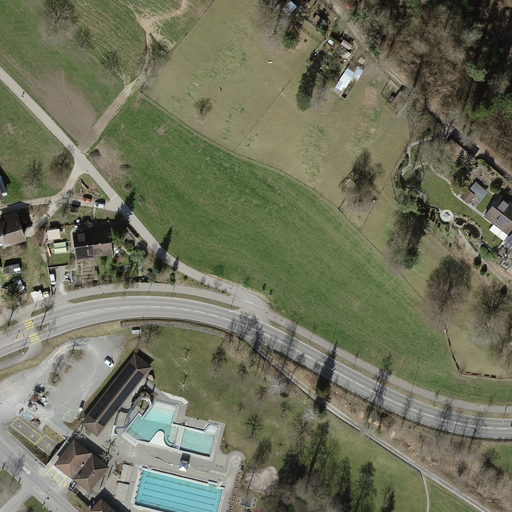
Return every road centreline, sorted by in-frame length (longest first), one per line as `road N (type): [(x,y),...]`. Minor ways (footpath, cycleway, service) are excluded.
road 1 (secondary): [(511,429),(413,410),(253,327),(207,313),(122,306),(76,314),(0,347)]
road 2 (track): [(253,327),(252,298),(174,263),(0,72)]
road 3 (track): [(253,327),(257,347),(278,372),(483,511)]
road 4 (track): [(511,183),(328,0)]
road 5 (track): [(122,209),(63,198),(0,210)]
